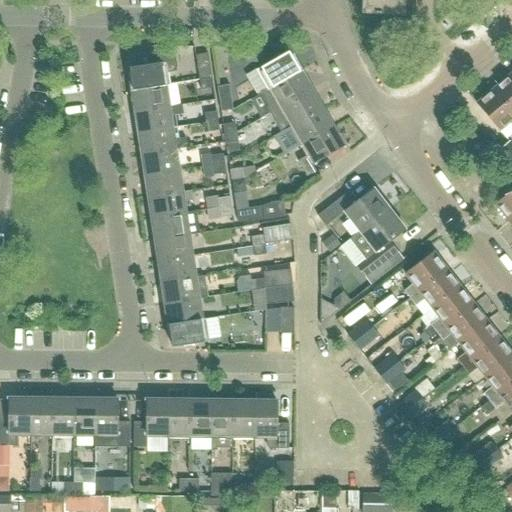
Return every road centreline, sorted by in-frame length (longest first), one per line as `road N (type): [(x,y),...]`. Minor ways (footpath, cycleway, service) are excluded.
road 1 (residential): [(131,363),(83,17)]
road 2 (residential): [(389,123),(308,186),(299,215),(309,366)]
road 3 (residential): [(309,366),(367,418),(374,438),(364,456),(320,459),(310,448),(309,385)]
road 4 (residential): [(323,17),(83,17)]
road 5 (unclassified): [(511,287),(389,123)]
road 6 (residential): [(0,193),(25,18)]
road 7 (residential): [(282,366),(131,363)]
road 8 (residential): [(131,363),(0,362)]
road 9 (unclassified): [(389,123),(323,17)]
